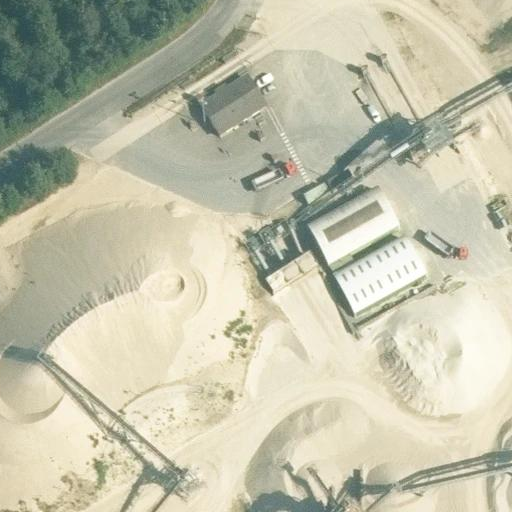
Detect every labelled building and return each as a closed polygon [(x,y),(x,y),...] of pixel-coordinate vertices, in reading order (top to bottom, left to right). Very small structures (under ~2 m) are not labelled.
[(248,80),(202,110),(220,138),(266,108),(248,80)] [(349,172),(328,184),(333,194),(354,182),(349,172)] [(325,186),(304,198),(308,206),(329,195),(325,186)] [(378,192),(307,231),(329,270),(400,231),(378,192)] [(406,241),(334,281),(355,319),(427,280),(406,241)] [(304,276),(320,268),(315,258),(298,266),(304,276)]
